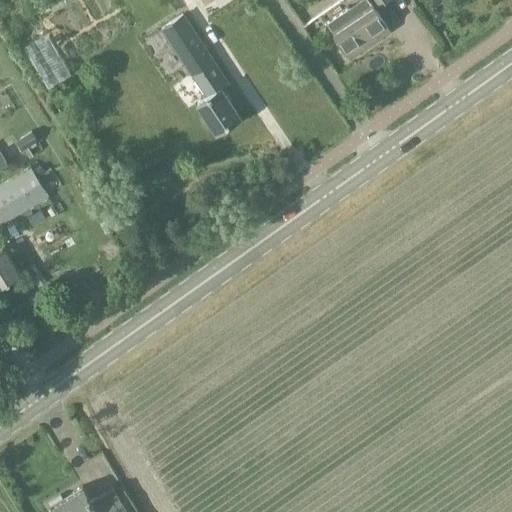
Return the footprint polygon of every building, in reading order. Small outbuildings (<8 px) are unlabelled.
[(389,28),(371,1),(361,8),(356,1),(347,7),(352,14),(332,27),(349,54),(389,28)] [(182,13),(163,26),(194,75),(176,87),(188,106),(198,100),(200,103),(198,106),(202,112),(205,111),(216,128),(237,114),(232,106),(218,86),(227,81),(218,69),(182,13)] [(29,164),(0,182),(0,223),(47,193),(29,164)] [(0,284),(21,271),(3,243),(0,244),(0,284)] [(129,511),(112,484),(92,497),(82,483),(49,504),(54,511),(129,511)]
